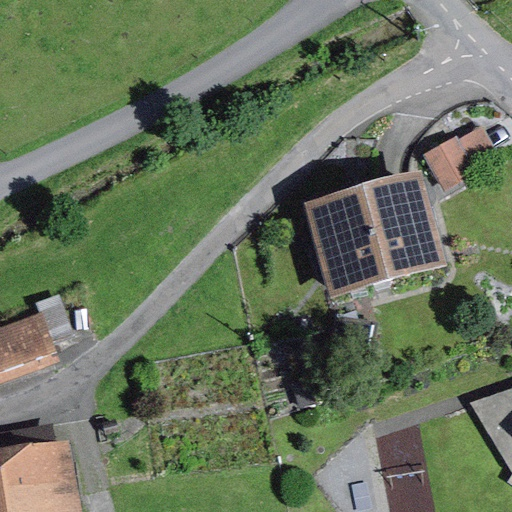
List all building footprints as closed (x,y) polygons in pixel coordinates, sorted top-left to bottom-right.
[(470,172),(454,143),(428,158),(444,186),(470,172)] [(433,267),(412,189),(318,215),(338,292),(433,267)] [(41,319),(0,333),(0,376),(55,357),(41,319)] [(366,367),(372,333),(336,327),(331,360),(366,367)] [(511,473),(511,472),(511,391),(472,406),(511,473)] [(0,511),(77,511),(76,506),(52,511),(41,451),(45,451),(41,432),(0,439),(0,511)]
